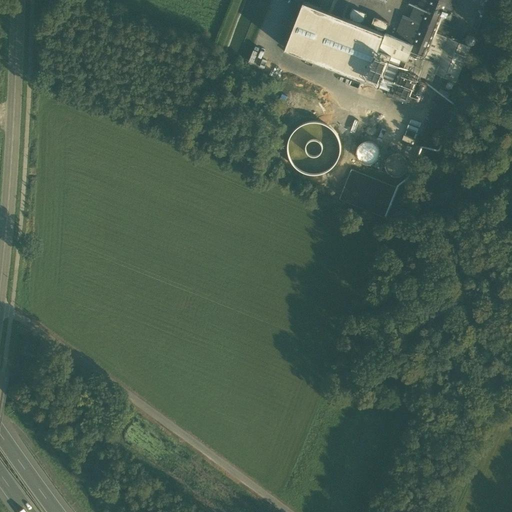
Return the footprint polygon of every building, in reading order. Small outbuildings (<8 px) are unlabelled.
[(435,32),(440,19),(444,11),(451,14),(456,0),(420,0),(418,6),(415,5),(407,25),(405,25),(400,39),(395,37),(388,35),(385,33),(384,33),(378,49),(393,56),(390,64),(419,75),(432,80),(435,73),(455,82),(470,47),(448,37),(435,32)] [(347,19),(303,1),(285,49),(379,85),(384,72),(386,66),(389,67),(390,64),(393,56),(378,49),(384,33),(370,27),(362,24),(347,19)] [(347,19),(362,24),(366,14),(352,8),(347,19)] [(449,21),(451,14),(444,11),(440,19),(444,21),(449,21)] [(456,16),(451,14),(449,21),(444,21),(440,19),(435,32),(448,37),(456,16)] [(384,33),(385,33),(389,23),(374,17),(370,27),(384,33)] [(401,23),(399,27),(395,37),(400,39),(405,25),(401,23)] [(388,35),(395,37),(399,27),(392,24),(388,35)] [(475,40),(476,38),(475,36),(474,35),(472,34),(470,33),(468,34),(467,35),(466,36),(465,38),(466,40),(467,42),(469,43),(471,44),(473,43),(474,42),(475,40)] [(408,103),(419,75),(390,64),(389,67),(395,70),(393,76),(388,89),(386,94),(408,103)] [(386,66),(384,72),(393,76),(395,70),(389,67),(386,66)] [(393,76),(384,72),(379,85),(388,89),(393,76)] [(419,80),(416,94),(424,96),(427,82),(419,80)] [(438,94),(448,98),(450,93),(440,88),(438,94)] [(299,93),(294,107),(324,119),(330,105),(299,93)] [(422,147),(439,152),(452,105),(434,100),(422,147)] [(354,131),(381,140),(385,129),(358,121),(354,131)] [(301,172),(304,173),(305,174),(309,174),(314,175),(320,174),(324,173),(328,171),(332,168),(334,166),(336,163),(338,160),(338,158),(340,153),(340,148),(340,143),(339,139),(337,136),(336,134),(334,131),(332,129),(329,127),(326,125),(323,123),(319,122),(314,122),(308,122),(302,124),(300,125),(298,127),(295,129),(293,132),(291,134),(290,137),(288,140),(287,145),(287,148),(288,153),(288,156),(289,159),(291,161),(292,163),(294,166),(295,167),(297,169),(299,170),(301,172)] [(408,125),(401,144),(410,147),(412,143),(417,145),(422,131),(408,125)] [(379,157),(379,153),(378,148),(376,145),(372,142),(368,141),(363,142),(359,145),(357,149),(356,153),(357,157),(360,161),(363,164),(368,164),(372,164),(376,161),(379,157)] [(415,160),(421,162),(425,151),(420,149),(415,160)] [(406,169),(407,165),(406,160),(404,156),(400,154),(395,153),(391,154),(387,157),(385,160),(384,165),(385,169),(387,173),(391,176),(396,176),(400,176),(404,173),(406,169)] [(398,188),(351,169),(339,199),(386,218),(398,188)]
